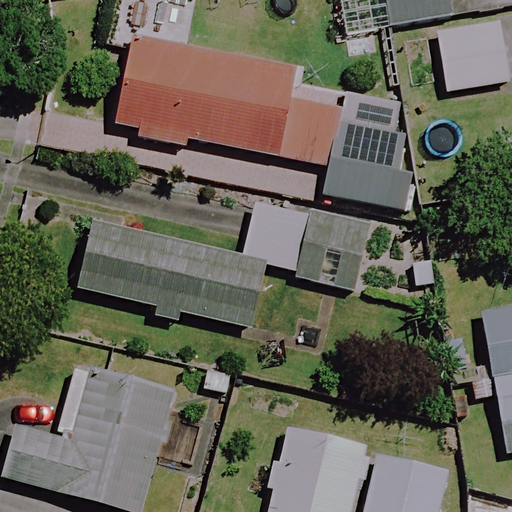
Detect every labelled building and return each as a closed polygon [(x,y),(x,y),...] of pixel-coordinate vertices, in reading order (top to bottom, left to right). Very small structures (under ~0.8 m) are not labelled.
[(451,17),(448,0),(381,0),(386,28),(451,17)] [(495,25),(425,36),(435,97),(504,86),(495,25)] [(102,131),(317,172),(312,198),(385,212),(399,138),(334,126),(336,112),(286,102),(292,74),(120,41),(102,131)] [(357,296),(370,229),(300,216),(287,283),(357,296)] [(264,266),(80,227),(64,299),(248,339),(264,266)] [(511,309),(470,317),(483,385),(511,379),(511,309)] [(0,488),(97,511),(131,511),(159,397),(68,375),(53,438),(0,425),(0,488)] [(511,379),(483,385),(497,459),(511,455),(511,379)] [(342,511),(355,450),(272,433),(255,511),(342,511)] [(432,511),(441,472),(366,457),(354,511),(432,511)] [(507,511),(507,498),(473,501),(474,511),(507,511)]
